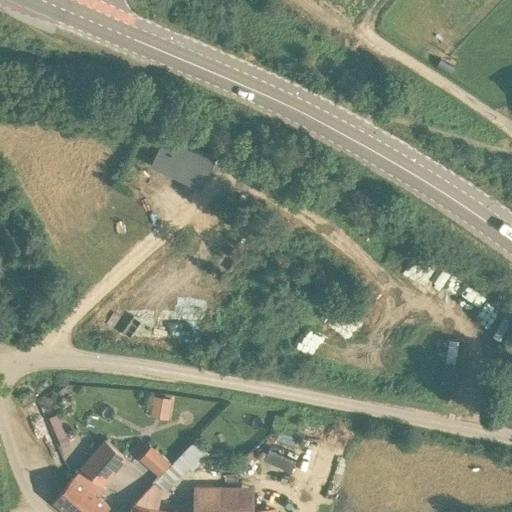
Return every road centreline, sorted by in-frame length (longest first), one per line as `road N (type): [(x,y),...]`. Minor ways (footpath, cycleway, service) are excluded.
road 1 (residential): [(35,351),(89,352),(511,430)]
road 2 (tertiary): [(94,9),(351,126),(511,231)]
road 3 (residential): [(35,351),(55,322),(180,208)]
road 4 (track): [(511,125),(377,29),(367,13),(376,0)]
